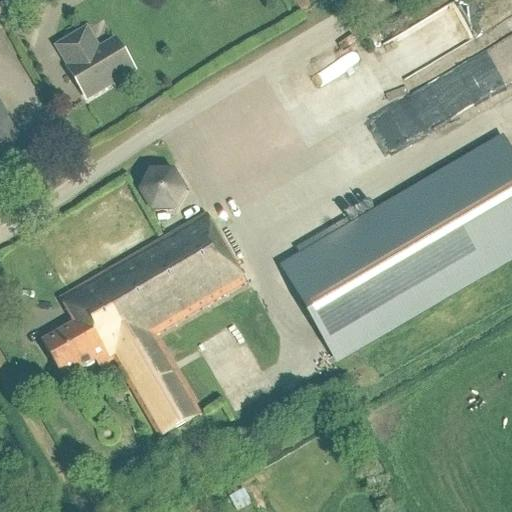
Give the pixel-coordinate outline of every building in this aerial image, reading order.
[(86,101),(90,99),(134,73),(116,42),(99,52),(87,31),(81,35),(61,46),(57,49),(69,70),(68,71),(86,101)] [(0,199),(11,193),(2,177),(0,178),(0,155),(21,142),(0,106),(0,199)] [(304,148),(235,187),(245,205),(227,215),(240,238),(369,165),(355,140),(313,164),(304,148)] [(511,264),(511,156),(503,141),(351,230),(346,221),(299,248),(304,257),(283,270),(339,365),(511,264)] [(175,215),(187,195),(175,175),(151,174),(139,194),(152,215),(175,215)] [(44,343),(65,381),(96,363),(99,368),(115,360),(159,439),(200,416),(155,336),(246,285),(208,217),(60,299),(75,326),(44,343)]
